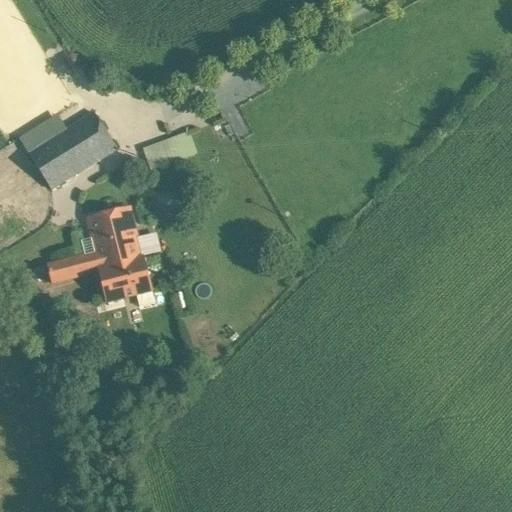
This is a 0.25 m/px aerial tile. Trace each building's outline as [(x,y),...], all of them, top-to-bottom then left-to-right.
[(94,114),(29,155),(52,191),(117,150),(94,114)] [(185,130),(184,147),(203,148),(203,131),(185,130)] [(171,138),(145,147),(152,167),(178,158),(171,138)] [(131,208),(87,220),(95,253),(99,269),(143,257),(131,208)] [(144,253),(159,251),(157,233),(142,235),(144,253)] [(85,256),(89,275),(99,272),(98,269),(99,269),(95,253),(85,256)] [(85,256),(48,265),(53,284),(89,275),(85,256)] [(99,269),(98,269),(99,272),(107,304),(137,296),(152,293),(144,257),(143,257),(99,269)] [(152,293),(137,296),(140,308),(155,304),(152,293)]
